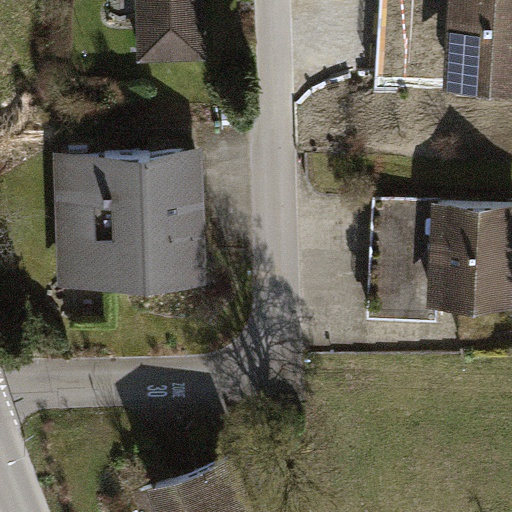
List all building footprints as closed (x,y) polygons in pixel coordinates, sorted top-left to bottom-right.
[(140,0),(143,69),(211,71),(209,0),(140,0)] [(511,0),(452,0),(447,88),(511,91),(511,0)] [(212,154),(59,157),(61,296),(215,292),(212,154)] [(511,210),(381,203),(375,314),(511,321),(511,210)] [(259,511),(240,465),(155,499),(159,511),(259,511)]
